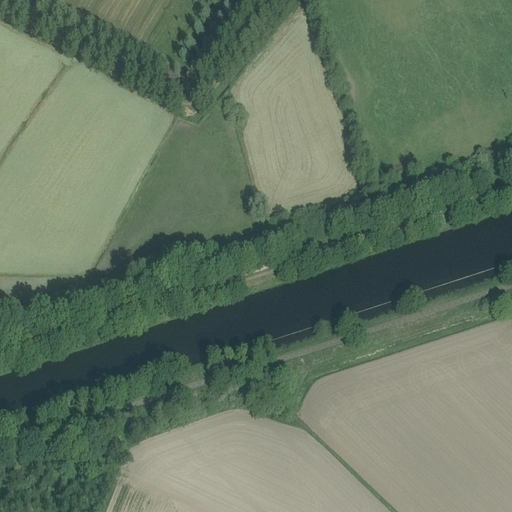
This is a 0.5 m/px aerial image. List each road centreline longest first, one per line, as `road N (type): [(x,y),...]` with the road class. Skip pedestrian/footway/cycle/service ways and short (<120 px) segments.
road 1 (track): [(511,185),(0,352)]
road 2 (track): [(288,0),(195,105),(0,4)]
